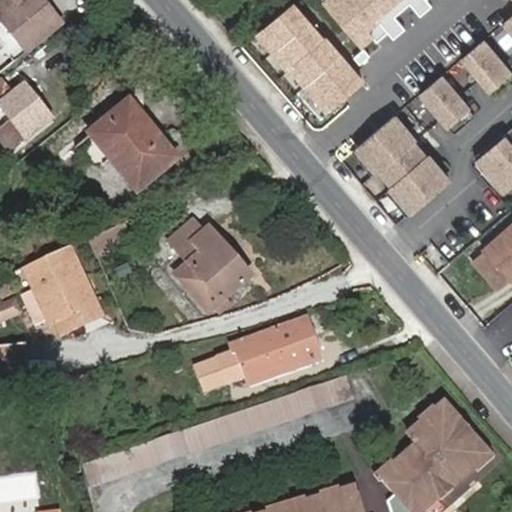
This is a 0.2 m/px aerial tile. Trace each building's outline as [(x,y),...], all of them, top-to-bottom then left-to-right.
[(0,0),(0,19),(27,55),(65,24),(45,0),(0,0)] [(320,0),(321,0),(359,46),(415,0),(320,0)] [(365,82),(293,2),(254,37),(327,117),(365,82)] [(511,16),(486,39),(505,61),(511,54),(511,16)] [(0,50),(0,72),(16,60),(6,46),(0,50)] [(511,86),(478,46),(458,64),(492,103),(511,86)] [(0,129),(0,140),(10,154),(54,118),(24,82),(12,91),(3,79),(0,81),(0,110),(9,123),(0,129)] [(470,121),(437,82),(416,99),(450,139),(470,121)] [(138,193),(178,161),(129,101),(89,133),(90,135),(111,160),(138,193)] [(445,184),(391,121),(352,154),(407,217),(445,184)] [(511,125),(511,126),(511,125),(511,129),(499,141),(497,139),(470,161),(500,196),(511,185),(511,125)] [(94,167),(100,169),(111,160),(90,135),(76,146),(94,167)] [(228,305),(223,299),(249,278),(208,228),(202,233),(193,222),(172,240),(190,263),(176,275),(207,312),(213,308),(217,314),(228,305)] [(511,281),(511,279),(511,222),(483,248),(511,281)] [(129,239),(122,224),(92,237),(98,254),(129,239)] [(95,255),(98,254),(92,237),(88,239),(95,255)] [(57,331),(98,313),(67,244),(57,249),(22,264),(31,285),(18,291),(31,322),(45,315),(46,319),(50,317),(57,331)] [(500,291),(511,281),(483,248),(471,258),(500,291)] [(247,385),(322,358),(306,319),(228,346),(230,352),(194,365),(205,393),(245,378),(247,385)] [(0,367),(21,364),(20,341),(0,342),(0,367)] [(82,460),(87,480),(349,400),(343,381),(82,460)] [(488,453),(485,451),(443,403),(436,410),(421,423),(407,435),(415,445),(401,457),(417,479),(396,496),(394,492),(391,494),(385,499),(390,511),(418,511),(439,495),(447,488),(473,466),(488,453)] [(432,404),(416,417),(421,423),(436,410),(432,404)] [(473,466),(478,471),(495,456),(488,448),(485,451),(488,453),(473,466)] [(394,492),(396,496),(417,479),(401,457),(393,463),(377,477),(378,478),(391,494),(394,492)] [(378,478),(377,477),(393,463),(390,458),(371,475),(375,481),(378,478)] [(339,483),(320,489),(321,496),(341,490),(339,483)] [(364,511),(357,485),(341,490),(321,496),(306,501),(268,511),(267,511),(364,511)] [(439,495),(444,501),(452,494),(447,488),(439,495)] [(304,494),(266,505),(268,511),(306,501),(304,494)]
